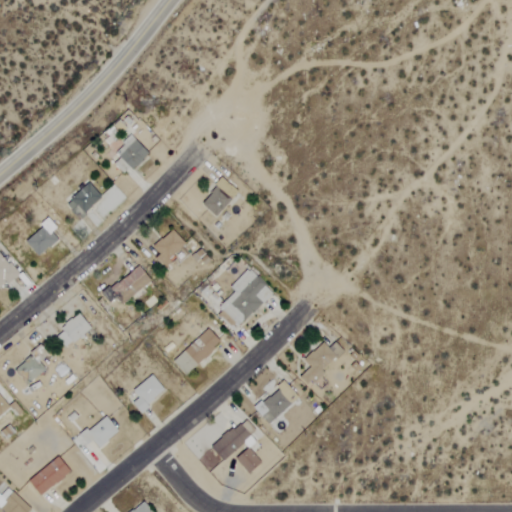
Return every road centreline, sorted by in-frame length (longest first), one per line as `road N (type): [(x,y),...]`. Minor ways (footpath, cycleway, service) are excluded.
road 1 (residential): [(74,511),(309,306)]
road 2 (residential): [(0,331),(198,150)]
road 3 (tertiary): [(0,171),(93,89),(167,0)]
